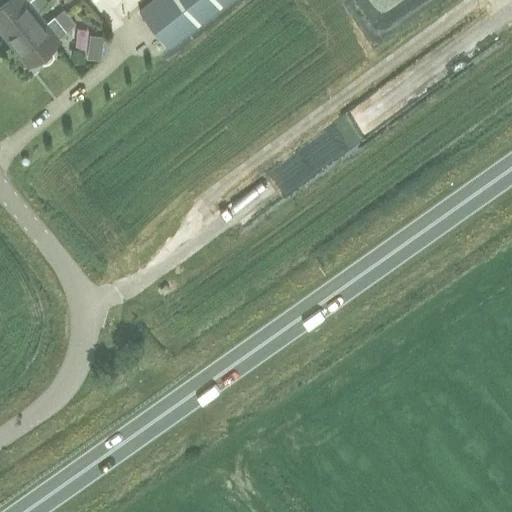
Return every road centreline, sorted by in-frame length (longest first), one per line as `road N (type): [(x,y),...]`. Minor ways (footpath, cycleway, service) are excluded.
road 1 (trunk): [(28,511),(511,170)]
road 2 (unclassified): [(0,438),(75,377),(87,328),(81,291),(55,245),(0,179)]
